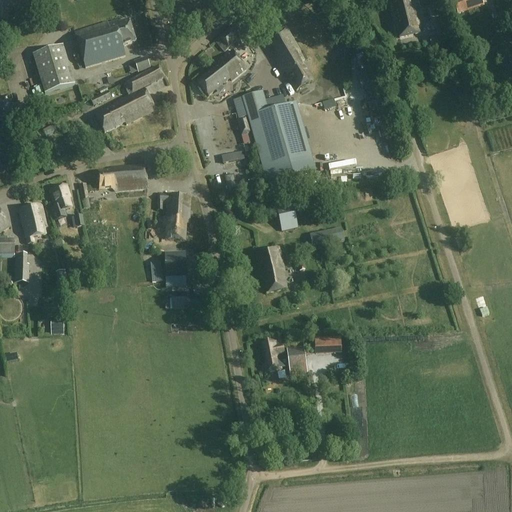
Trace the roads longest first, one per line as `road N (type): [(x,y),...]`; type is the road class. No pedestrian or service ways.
road 1 (residential): [(252,476),(487,456),(506,446),(394,84),(340,0)]
road 2 (residential): [(232,341),(186,143)]
road 3 (residential): [(186,143),(77,166),(0,196)]
road 4 (unclassified): [(252,476),(232,341)]
